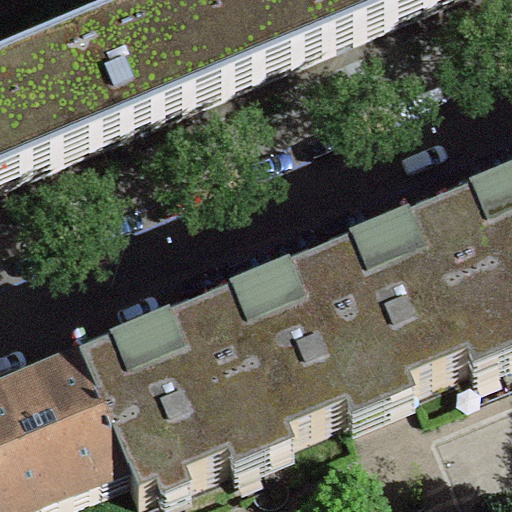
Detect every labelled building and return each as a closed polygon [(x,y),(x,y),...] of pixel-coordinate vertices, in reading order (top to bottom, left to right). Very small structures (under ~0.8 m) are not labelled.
[(185,0),(179,3),(197,47),(214,40),(219,53),(236,46),(254,89),(283,76),(456,4),(454,0),(185,0)] [(19,137),(35,130),(53,173),(104,151),(254,89),(236,46),(219,53),(214,40),(197,47),(179,3),(59,53),(0,77),(0,129),(13,124),(19,137)] [(0,194),(53,173),(35,130),(19,137),(13,124),(0,129),(0,194)] [(511,359),(511,193),(469,212),(470,215),(440,227),(498,365),(511,359)] [(349,262),(350,265),(320,277),(378,416),(498,365),(440,227),(410,240),(409,237),(349,262)] [(378,416),(320,277),(290,290),(289,287),(229,312),(230,315),(200,327),(258,466),(378,416)] [(125,482),(137,511),(148,511),(258,466),(200,327),(170,340),(169,337),(110,362),(111,365),(81,377),(125,482)] [(84,511),(100,506),(95,494),(125,482),(81,377),(0,411),(0,511),(84,511)]
